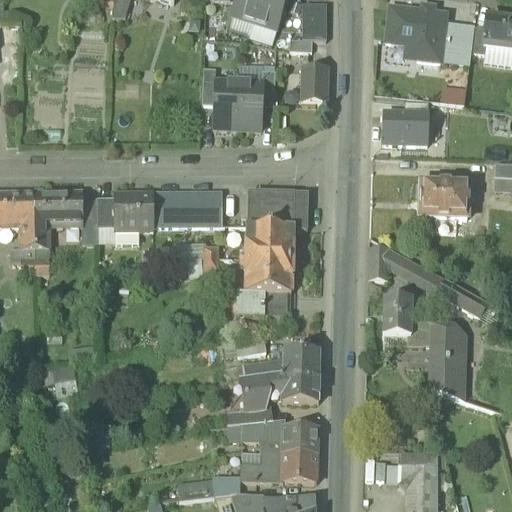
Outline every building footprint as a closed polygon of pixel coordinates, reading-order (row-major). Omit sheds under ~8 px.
[(129,10),(131,0),(113,0),(113,5),(129,10)] [(142,0),(173,10),(176,0),(142,0)] [(237,0),(230,22),(253,29),(262,0),(237,0)] [(287,0),(262,0),(253,29),(276,36),(287,0)] [(112,24),(124,24),(129,10),(113,5),(112,24)] [(303,12),(303,47),(311,47),(325,48),(325,12),(303,12)] [(445,21),(389,14),(385,49),(406,52),(418,53),(416,67),(439,70),(439,67),(444,31),(445,21)] [(226,36),(249,43),(253,29),(230,22),(226,36)] [(511,56),(511,27),(486,24),(485,35),(483,53),(485,54),(511,56)] [(276,36),(253,29),(249,43),(248,44),(271,52),(276,36)] [(474,35),(444,31),(439,67),(469,71),(471,60),(474,35)] [(471,60),(484,61),(485,54),(483,53),(485,35),(474,34),(474,35),(471,60)] [(311,59),(311,47),(303,47),(289,46),(289,58),(311,59)] [(406,52),(405,65),(416,67),(418,53),(406,52)] [(511,73),(511,65),(511,56),(485,54),(484,61),(483,69),(511,73)] [(239,72),(238,89),(261,90),(262,78),(262,73),(239,72)] [(300,109),(326,109),(327,75),(301,74),(300,109)] [(201,111),(213,112),(214,88),(215,76),(203,75),(201,111)] [(261,114),(273,115),(275,79),(262,78),(261,90),(262,90),(261,114)] [(212,136),(236,137),(238,89),(214,88),(213,112),(212,136)] [(261,90),(238,89),(236,137),(260,138),(261,114),(262,90),(261,90)] [(465,111),(467,97),(441,94),(440,108),(465,111)] [(403,109),(403,121),(427,121),(427,109),(403,109)] [(426,152),(427,121),(403,121),(382,120),(381,151),(426,152)] [(511,184),(511,170),(494,169),(493,184),(511,184)] [(511,184),(493,184),(493,197),(511,198),(511,184)] [(430,223),(434,224),(456,224),(466,225),(468,190),(420,188),(419,212),(416,218),(418,224),(424,226),(430,223)] [(292,237),(306,237),(307,207),(303,207),(301,206),(300,204),(300,200),(294,200),(294,199),(247,198),(246,234),(292,235),(292,237)] [(33,199),(33,200),(34,256),(34,268),(35,282),(48,282),(48,234),(62,234),(62,228),(80,228),(80,234),(82,234),(82,205),(82,199),(33,199)] [(152,234),(220,234),(221,199),(152,199),(152,200),(152,234)] [(20,256),(34,256),(33,200),(0,200),(0,234),(20,234),(20,255),(20,256)] [(115,251),(138,251),(138,239),(152,239),(152,234),(152,200),(113,201),(113,205),(113,235),(114,239),(115,239),(115,251)] [(97,251),(97,235),(97,205),(82,205),(82,234),(80,234),(81,251),(97,251)] [(113,205),(97,205),(97,235),(113,235),(113,205)] [(455,239),(456,224),(434,224),(433,238),(455,239)] [(240,254),(239,266),(292,268),(292,252),(292,237),(292,235),(246,234),(246,250),(245,250),(245,254),(240,254)] [(97,235),(97,251),(115,251),(115,239),(114,239),(113,235),(97,235)] [(200,265),(203,265),(203,255),(203,250),(175,250),(176,268),(200,265)] [(203,255),(203,265),(217,265),(217,255),(218,255),(218,254),(204,253),(205,250),(203,250),(203,255)] [(9,269),(20,269),(20,268),(34,268),(34,256),(20,256),(20,255),(9,255),(9,269)] [(387,272),(446,305),(454,291),(388,255),(388,256),(387,272)] [(386,288),(387,272),(388,256),(369,256),(368,287),(386,288)] [(202,285),(200,265),(176,268),(178,287),(202,285)] [(217,287),(217,265),(203,265),(203,275),(202,287),(217,287)] [(245,282),(245,298),(264,299),(286,299),(290,299),(291,283),(292,268),(239,266),(239,271),(244,271),(244,282),(245,282)] [(35,282),(34,268),(20,268),(20,269),(20,282),(34,282),(35,282)] [(446,305),(479,323),(480,324),(488,310),(454,291),(446,305)] [(264,322),(264,299),(245,298),(236,297),(236,298),(236,321),(264,322)] [(264,322),(286,323),(286,299),(264,299),(264,322)] [(382,343),(406,344),(410,344),(410,328),(411,306),(383,305),(382,343)] [(497,315),(488,310),(480,324),(479,323),(478,326),(488,332),(497,315)] [(434,329),(410,328),(410,344),(406,344),(406,354),(422,355),(422,352),(431,353),(432,331),(434,331),(434,329)] [(431,398),(460,408),(462,341),(452,331),(434,331),(432,331),(431,353),(431,355),(430,398),(431,398)] [(406,344),(382,343),(381,353),(406,354),(406,344)] [(235,349),(237,363),(266,359),(264,345),(235,349)] [(92,352),(67,355),(68,367),(93,365),(92,352)] [(243,372),(245,385),(281,381),(318,382),(319,357),(283,356),(282,367),(243,372)] [(74,371),(44,375),(46,392),(53,391),(74,388),(76,388),(74,371)] [(243,407),(246,407),(268,404),(269,404),(268,399),(281,398),(280,408),(318,409),(318,382),(281,381),(245,385),(240,386),(243,407)] [(76,401),(74,388),(53,391),(55,404),(76,401)] [(263,418),(268,404),(246,407),(248,420),(263,418)] [(224,420),(226,434),(241,432),(248,432),(272,429),(270,414),(224,420)] [(281,449),(281,460),(316,461),(317,434),(284,433),(284,428),(281,428),(281,429),(248,432),(241,432),(241,448),(259,449),(281,449)] [(226,448),(241,448),(241,432),(226,434),(226,448)] [(258,460),(263,460),(281,460),(281,449),(259,449),(258,460)] [(436,511),(436,460),(397,459),(397,472),(397,489),(406,498),(406,511),(436,511)] [(263,473),(263,460),(258,460),(239,460),(240,472),(263,473)] [(315,489),(316,461),(281,460),(263,460),(263,473),(240,472),(239,489),(282,490),(282,489),(315,489)] [(385,492),(396,492),(396,490),(397,489),(397,472),(386,472),(385,492)] [(178,508),(214,504),(212,488),(176,492),(178,508)] [(214,504),(237,501),(239,501),(239,489),(212,488),(214,504)] [(262,502),(239,501),(237,501),(230,504),(232,511),(261,511),(261,504),(262,504),(262,502)] [(278,504),(278,511),(295,511),(296,503),(281,503),(278,504)] [(295,511),(313,511),(314,504),(296,503),(295,511)]
